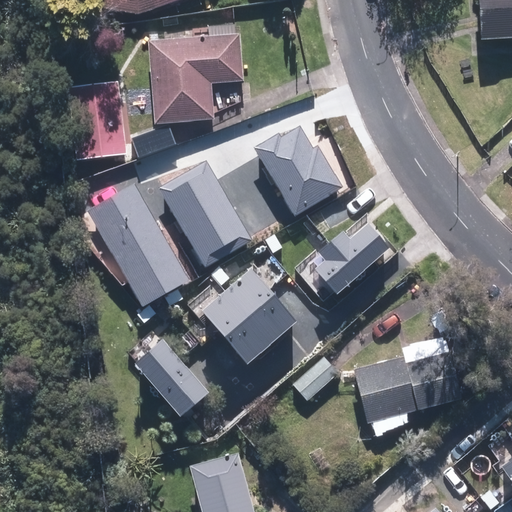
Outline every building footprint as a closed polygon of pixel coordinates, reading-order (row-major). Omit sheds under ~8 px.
[(93,0),(92,6),(146,14),(188,0),(93,0)] [(511,0),(480,0),(482,41),(511,39),(511,0)] [(155,42),(156,122),(214,121),(213,82),(241,82),(241,41),(155,42)] [(69,84),(75,159),(131,154),(125,79),(69,84)] [(173,126),(132,140),(146,182),(187,169),(173,126)] [(295,215),(343,187),(318,145),(313,148),(300,126),(282,137),(279,133),(254,147),(295,215)] [(252,240),(206,161),(160,187),(205,266),(252,240)] [(189,281),(134,184),(87,210),(142,308),(189,281)] [(337,294),(392,249),(370,222),(351,238),(344,231),(318,252),(325,260),(315,269),(337,294)] [(243,358),(304,306),(263,258),(202,309),(243,358)] [(218,378),(170,322),(136,350),(183,407),(218,378)] [(354,355),(358,370),(367,410),(416,399),(419,413),(468,401),(454,343),(402,355),(399,345),(354,355)] [(341,376),(324,358),(293,386),(310,404),(341,376)] [(257,511),(242,456),(192,470),(203,511),(257,511)] [(469,511),(448,491),(426,511),(469,511)]
